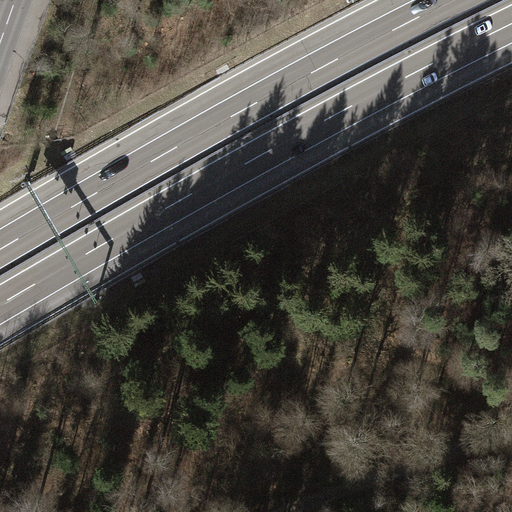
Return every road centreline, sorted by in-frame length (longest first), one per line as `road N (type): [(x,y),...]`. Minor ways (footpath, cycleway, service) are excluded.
road 1 (motorway): [(0,305),(511,24)]
road 2 (motorway): [(455,0),(0,249)]
road 3 (track): [(511,435),(303,511)]
